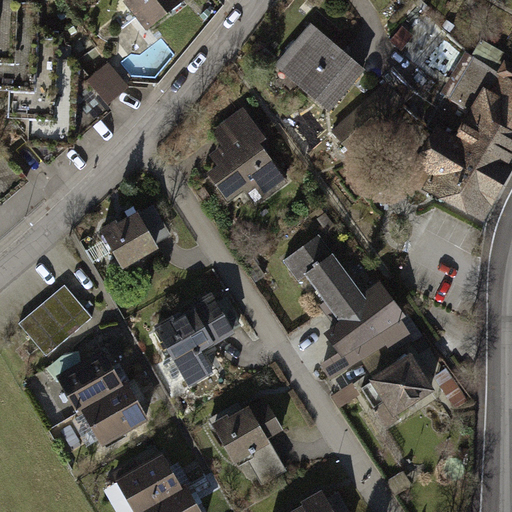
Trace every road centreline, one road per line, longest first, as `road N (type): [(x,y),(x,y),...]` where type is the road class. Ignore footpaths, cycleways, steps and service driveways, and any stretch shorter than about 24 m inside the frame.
road 1 (residential): [(387,511),(157,179)]
road 2 (residential): [(259,0),(137,149),(0,269)]
road 3 (tertiary): [(501,511),(511,246)]
